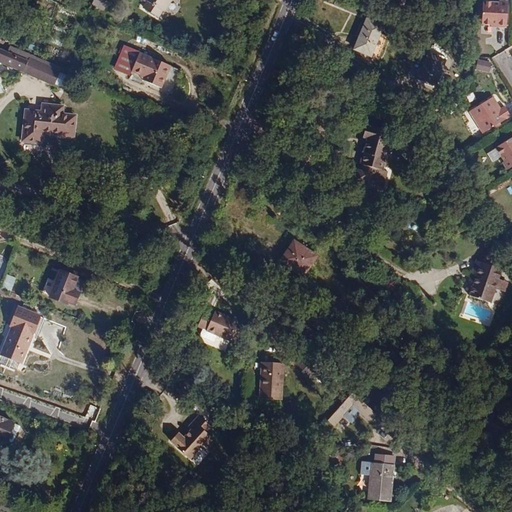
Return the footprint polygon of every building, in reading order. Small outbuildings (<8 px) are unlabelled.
[(94,0),(93,7),(106,11),(108,1),(104,0),(94,0)] [(171,0),(148,0),(149,0),(145,6),(158,16),(162,10),(164,11),(171,0)] [(393,0),(396,1),(393,7),(399,9),(403,0),(393,0)] [(506,7),(498,6),(481,4),(480,25),(490,26),(497,26),(497,29),(505,30),(506,7)] [(368,60),(380,30),(365,23),(353,53),(368,60)] [(60,73),(63,66),(11,48),(9,52),(0,48),(0,65),(70,90),(75,78),(60,73)] [(439,55),(429,50),(415,84),(430,91),(442,64),(437,61),(439,55)] [(173,69),(142,57),(134,75),(154,83),(152,87),(164,92),(173,69)] [(491,72),(491,62),(478,61),(477,72),(491,72)] [(493,129),(499,126),(510,118),(504,108),(501,111),(493,99),(469,115),(483,136),(493,129)] [(33,117),(28,116),(25,146),(44,148),(45,137),(75,140),(77,121),(64,120),(64,112),(44,110),(44,117),(33,116),(33,117)] [(382,174),(383,174),(392,135),(371,130),(371,131),(366,130),(363,143),(368,144),(361,174),(357,173),(354,186),(367,189),(368,187),(378,189),(382,174)] [(511,138),(494,150),(500,158),(505,166),(509,171),(511,168),(511,138)] [(500,158),(494,150),(488,154),(493,162),(500,158)] [(390,176),(383,174),(382,174),(378,189),(387,191),(390,176)] [(314,261),(292,246),(279,265),(300,280),(314,261)] [(476,280),(474,287),(470,298),(490,306),(502,272),(499,271),(501,264),(483,257),(481,265),(477,263),(472,279),(476,280)] [(65,277),(82,284),(84,280),(67,273),(65,277)] [(12,292),(17,278),(7,275),(3,288),(12,292)] [(64,281),(55,301),(72,308),(73,305),(79,308),(84,297),(78,294),(82,284),(65,277),(64,281)] [(47,297),(55,301),(64,281),(60,280),(57,284),(54,283),(47,297)] [(38,319),(17,310),(9,328),(11,329),(0,354),(0,356),(19,364),(38,319)] [(222,322),(223,320),(213,316),(211,319),(202,316),(196,330),(202,333),(199,339),(200,340),(213,346),(216,339),(229,344),(230,342),(237,345),(242,334),(235,331),(236,328),(222,322)] [(317,372),(305,362),(298,369),(310,380),(317,372)] [(279,402),(281,366),(276,366),(265,365),(259,365),(257,401),(279,402)] [(354,396),(328,425),(334,430),(353,409),(371,425),(378,418),(354,396)] [(12,421),(0,416),(0,439),(4,441),(12,421)] [(210,451),(207,448),(216,439),(199,424),(186,438),(179,432),(170,442),(196,466),(210,451)] [(374,465),(391,467),(392,459),(375,457),(374,465)] [(360,476),(370,477),(371,465),(361,464),(360,476)] [(393,467),(391,467),(374,465),(371,465),(370,477),(368,501),(389,503),(393,467)]
